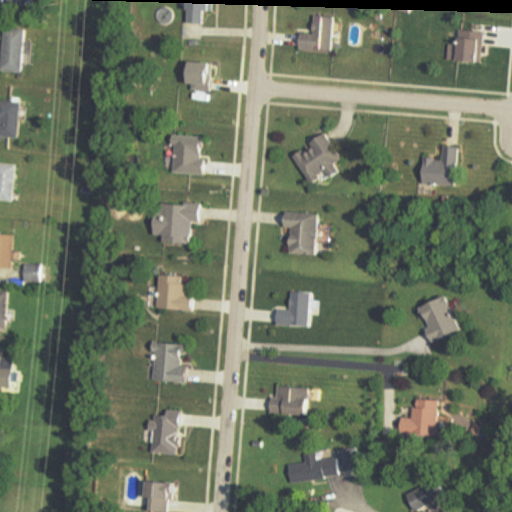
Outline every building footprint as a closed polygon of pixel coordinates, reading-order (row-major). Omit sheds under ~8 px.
[(222,11),(222,0),(191,0),(190,22),(209,22),(209,10),(222,11)] [(306,49),(339,50),(340,16),(321,15),(320,33),(306,32),(306,49)] [(483,31),(465,30),(464,37),(451,37),(450,60),(482,61),(483,31)] [(191,61),(190,90),(220,90),(221,62),(191,61)] [(25,110),(5,110),(5,136),(24,137),(25,110)] [(300,157),(321,186),(342,170),(339,165),(348,159),(329,133),(315,144),(316,145),(300,157)] [(178,171),(211,172),(212,136),(179,135),(178,171)] [(458,148),(440,147),(439,159),(422,158),(420,183),(456,186),(458,148)] [(19,201),(21,164),(2,163),(0,200),(19,201)] [(324,254),(325,212),(288,211),(288,227),(296,227),(296,254),(324,254)] [(19,234),(0,233),(0,266),(17,268),(19,234)] [(29,281),(46,281),(46,264),(30,263),(29,281)] [(14,291),(0,290),(0,325),(12,327),(14,291)] [(317,326),(318,292),(299,292),(298,309),(284,309),(284,325),(317,326)] [(459,330),(443,295),(417,307),(433,342),(459,330)] [(161,381),(193,381),(194,344),(175,343),(175,350),(161,350),(161,381)] [(0,386),(19,388),(20,358),(0,357),(0,386)] [(315,387),(282,386),(282,397),(275,396),(274,413),(314,414),(315,387)] [(439,398),(417,397),(417,406),(412,405),(412,420),(405,420),(404,432),(438,433),(439,398)] [(158,454),(189,454),(190,410),(165,410),(165,419),(151,419),(151,429),(159,429),(158,454)] [(359,471),(356,446),(338,449),(339,456),(317,459),(316,450),(304,452),(306,461),(289,463),(291,480),(359,471)] [(174,511),(175,499),(182,499),(182,483),(155,482),(154,493),(155,493),(154,511),(174,511)] [(437,498),(431,489),(411,500),(416,510),(437,498)]
